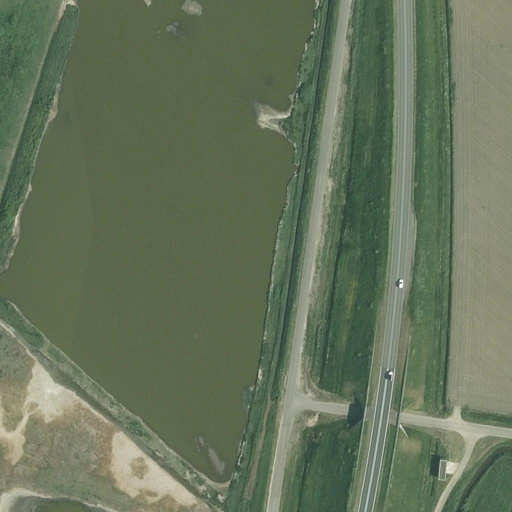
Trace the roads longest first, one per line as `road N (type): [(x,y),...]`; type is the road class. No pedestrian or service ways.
road 1 (trunk): [(363,511),(400,233),(403,0)]
road 2 (unclassified): [(289,403),(341,0)]
road 3 (unclassified): [(490,428),(289,403)]
